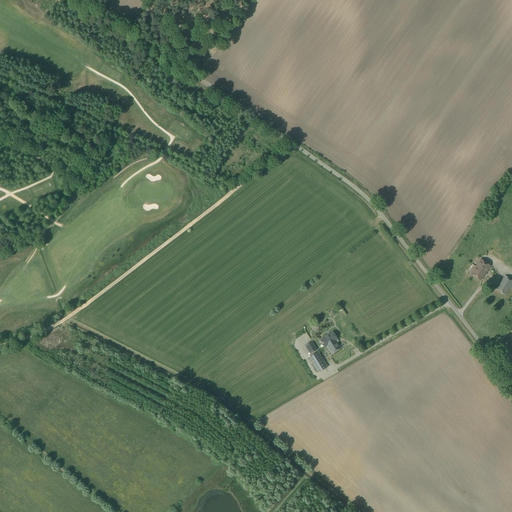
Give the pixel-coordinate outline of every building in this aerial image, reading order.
[(480,281),(483,276),(490,266),(480,259),(477,264),(470,274),(480,281)] [(505,295),(511,284),(511,280),(505,276),(496,289),(505,295)] [(333,332),(320,340),(325,347),(326,346),(331,354),(341,348),(336,340),(337,339),(333,332)] [(310,354),(317,350),(311,342),(305,345),(310,354)] [(318,373),(327,367),(318,352),(308,358),(318,373)]
